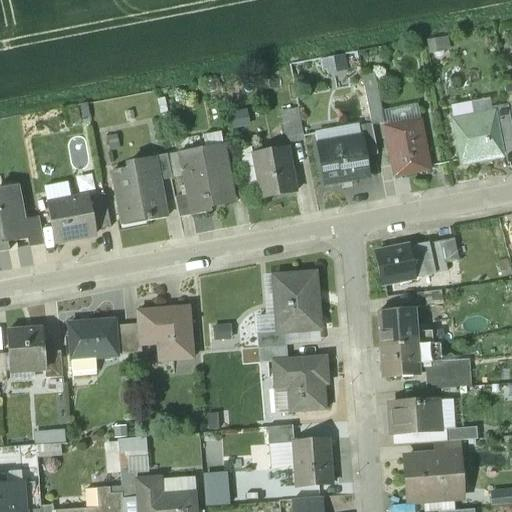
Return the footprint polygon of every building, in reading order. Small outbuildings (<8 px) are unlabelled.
[(323,71),(345,67),(342,54),(321,57),(323,71)] [(360,75),(362,90),(374,88),(372,74),(360,75)] [(511,82),(503,84),(507,106),(508,110),(511,109),(511,82)] [(376,91),(364,93),(370,126),(371,126),(383,123),(376,91)] [(507,106),(490,109),(490,114),(492,114),(501,154),(511,151),(511,130),(508,110),(507,106)] [(297,110),(280,113),(286,144),(303,140),(297,110)] [(490,114),(453,121),(461,165),(501,157),(501,154),(492,114),(490,114)] [(429,170),(419,121),(384,128),(393,177),(429,170)] [(371,126),(370,126),(358,128),(360,138),(361,138),(364,157),(377,155),(371,126)] [(360,138),(316,146),(324,186),(368,178),(364,157),(361,138),(360,138)] [(222,145),(179,153),(187,196),(191,216),(211,213),(209,205),(233,200),(222,145)] [(287,148),(252,155),(261,199),(295,193),(287,148)] [(166,155),(154,158),(158,182),(171,179),(166,155)] [(154,158),(128,163),(129,169),(111,172),(121,222),(146,217),(147,223),(165,219),(158,182),(154,158)] [(0,253),(8,252),(7,244),(27,240),(28,248),(29,248),(24,221),(25,221),(18,186),(0,188),(0,253)] [(103,195),(88,198),(95,231),(110,228),(103,195)] [(187,196),(175,198),(178,219),(191,216),(187,196)] [(88,198),(46,206),(53,243),(96,235),(95,231),(88,198)] [(43,245),(38,218),(25,221),(24,221),(29,248),(43,245)] [(453,240),(429,245),(435,274),(446,272),(445,264),(457,262),(453,240)] [(428,243),(409,246),(414,278),(435,274),(429,245),(428,243)] [(407,249),(393,251),(393,249),(375,252),(381,283),(414,278),(409,246),(406,247),(407,249)] [(315,274),(273,277),(277,332),(281,332),(284,332),(320,329),(315,274)] [(440,291),(416,294),(418,307),(442,304),(440,291)] [(414,309),(379,312),(381,347),(432,343),(431,331),(419,332),(420,335),(416,335),(414,309)] [(188,310),(138,314),(138,325),(140,346),(141,346),(170,344),(171,361),(192,360),(188,310)] [(114,321),(68,325),(71,361),(95,359),(117,357),(117,356),(115,327),(114,321)] [(138,325),(126,326),(128,355),(141,354),(141,346),(140,346),(138,325)] [(126,326),(115,327),(117,356),(128,355),(126,326)] [(44,331),(6,334),(9,374),(46,371),(47,371),(46,355),(44,331)] [(277,332),(256,334),(257,349),(285,346),(284,332),(281,332),(277,332)] [(432,343),(381,347),(384,376),(419,374),(418,362),(440,360),(439,342),(432,343)] [(285,346),(257,349),(259,365),(271,364),(271,362),(286,361),(285,346)] [(60,354),(46,355),(47,371),(46,371),(46,380),(62,379),(60,354)] [(286,361),(271,362),(271,364),(273,390),(286,389),(288,413),(324,411),(322,377),(326,377),(325,358),(286,361)] [(95,359),(71,361),(72,374),(96,372),(95,359)] [(456,371),(424,373),(426,389),(433,389),(469,387),(467,367),(456,367),(456,371)] [(426,389),(406,391),(407,402),(434,400),(433,389),(426,389)] [(407,402),(391,403),(393,432),(438,429),(436,400),(434,400),(407,402)] [(291,426),(268,428),(269,444),(292,442),(291,426)] [(476,427),(445,429),(446,441),(460,440),(477,439),(476,427)] [(62,429),(32,431),(33,442),(63,441),(62,429)] [(328,440),(292,442),(296,487),(331,485),(328,440)] [(446,441),(435,442),(436,455),(457,454),(457,455),(461,454),(460,440),(446,441)] [(436,455),(405,457),(408,500),(447,498),(447,496),(460,495),(457,455),(457,454),(436,455)] [(228,504),(226,471),(201,473),(203,505),(228,504)] [(136,472),(119,473),(121,493),(121,500),(137,499),(135,481),(136,481),(136,472)] [(194,511),(193,493),(161,495),(159,479),(136,481),(135,481),(137,499),(137,511),(194,511)] [(23,511),(22,484),(0,485),(0,511),(23,511)] [(489,506),(511,505),(511,487),(488,489),(489,506)] [(98,508),(55,511),(122,511),(121,500),(121,493),(110,494),(109,488),(96,489),(98,508)] [(320,511),(320,497),(292,500),(292,511),(320,511)]
